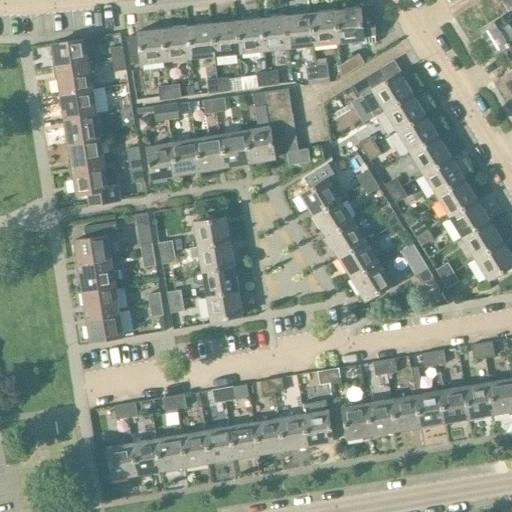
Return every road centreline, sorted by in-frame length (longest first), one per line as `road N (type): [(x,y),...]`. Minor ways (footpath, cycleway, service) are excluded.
road 1 (residential): [(77,388),(511,319)]
road 2 (residential): [(402,0),(511,185)]
road 3 (tertiary): [(355,511),(511,485)]
